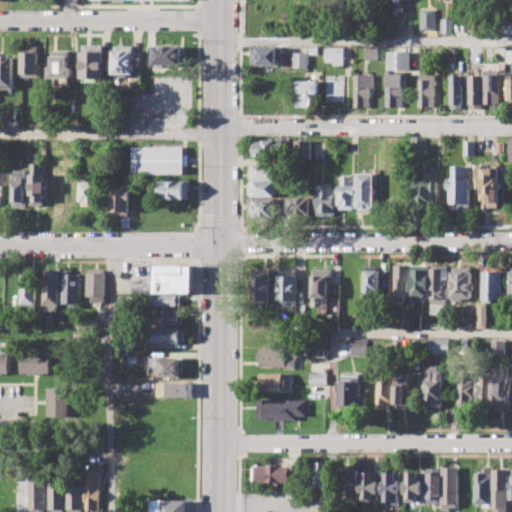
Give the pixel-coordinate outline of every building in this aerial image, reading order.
[(421,9),(435,9),(435,29),(421,29),(421,9)] [(440,19),(452,19),(452,33),(440,33),(440,19)] [(81,44),(103,44),(103,78),(81,78),(81,44)] [(20,46),(38,45),(38,76),(21,77),(20,46)] [(153,45),(180,45),(180,66),(153,66),(153,45)] [(113,46),(133,46),(133,75),(113,75),(113,46)] [(308,46),(317,46),(317,54),(308,54),(308,46)] [(364,46),(376,46),(376,59),(365,60),(364,46)] [(251,47),(280,47),(280,58),(277,58),(277,66),(255,66),(255,63),(251,63),(251,47)] [(324,47),(342,47),(342,64),(332,64),(332,61),(324,61),(324,47)] [(386,50),(410,50),(410,69),(386,69),(386,50)] [(50,51),(69,51),(70,66),(73,69),(73,76),(69,79),(69,86),(46,86),(46,65),(50,65),(50,51)] [(285,52),(306,52),(306,68),(285,67),(285,52)] [(0,54),(12,54),(12,88),(0,88),(0,54)] [(486,103),(485,71),(500,70),(501,103),(486,103)] [(353,74),(362,74),(362,71),(367,71),(367,74),(372,74),(373,88),(370,88),(370,107),(353,107),(353,74)] [(386,106),(386,71),(403,71),(404,106),(386,106)] [(419,74),(436,73),(436,107),(420,107),(419,74)] [(452,109),(450,74),(463,74),(465,108),(452,109)] [(325,75),(343,75),(343,101),(325,101),(325,75)] [(469,105),(468,75),(483,75),(484,104),(469,105)] [(295,80),(317,80),(318,97),(313,97),(313,106),(295,107),(295,80)] [(413,153),(412,137),(427,137),(427,152),(413,153)] [(298,157),(298,139),(311,139),(311,157),(298,157)] [(249,140),(283,140),(283,157),(249,157),(249,140)] [(465,155),(465,141),(476,141),(476,155),(465,155)] [(497,151),(497,142),(506,142),(506,151),(497,151)] [(132,147),(183,147),(183,173),(133,174),(132,147)] [(30,205),(30,163),(44,163),(43,205),(30,205)] [(248,179),(248,163),(283,163),(283,179),(248,179)] [(479,188),(479,181),(476,181),(476,164),(500,164),(500,207),(482,207),(482,188),(479,188)] [(450,208),(450,179),(453,179),(453,166),(472,166),(472,208),(450,208)] [(12,207),(12,170),(27,170),(27,207),(12,207)] [(63,170),(63,206),(77,206),(77,181),(71,181),(71,170),(63,170)] [(47,171),(47,205),(59,205),(59,180),(54,180),(55,171),(47,171)] [(416,202),(415,172),(434,172),(435,202),(416,202)] [(81,205),(81,181),(83,181),(83,174),(95,174),(96,205),(81,205)] [(358,212),(358,174),(376,174),(376,212),(358,212)] [(337,209),(337,175),(355,175),(355,209),(337,209)] [(159,180),(189,180),(189,198),(159,198),(159,180)] [(248,181),(278,181),(278,193),(274,193),(274,196),(248,196),(248,181)] [(111,185),(128,185),(129,216),(111,216),(111,185)] [(317,214),(317,185),(331,185),(331,188),(335,188),(335,214),(317,214)] [(285,214),(285,196),(311,197),(311,214),(285,214)] [(248,199),(280,199),(280,216),(248,216),(248,199)] [(393,302),(393,263),(409,263),(409,302),(393,302)] [(412,301),(412,265),(428,264),(428,301),(412,301)] [(153,266),(192,265),(192,293),(132,293),(132,279),(153,279),(153,266)] [(365,302),(365,265),(379,265),(379,302),(365,302)] [(432,314),(431,265),(446,265),(446,314),(432,314)] [(484,301),(484,270),(488,270),(488,266),(499,266),(499,271),(503,271),(504,298),(496,298),(496,301),(484,301)] [(452,300),(452,267),(469,267),(469,271),(473,271),(473,281),(476,281),(476,291),(473,291),(473,297),(464,297),(464,300),(452,300)] [(87,302),(87,269),(105,269),(105,302),(87,302)] [(279,269),(298,269),(298,303),(282,304),(282,300),(279,300),(279,269)] [(312,269),(331,269),(332,280),(328,281),(328,310),(320,311),(320,306),(313,306),(312,269)] [(20,310),(20,270),(35,270),(35,310),(20,310)] [(43,312),(43,270),(59,270),(59,312),(43,312)] [(63,303),(63,270),(72,270),(72,273),(80,274),(79,308),(70,307),(70,303),(63,303)] [(251,270),(270,270),(271,303),(251,303),(251,270)] [(144,296),(180,296),(180,306),(152,306),(152,302),(144,302),(144,296)] [(478,326),(478,304),(487,304),(487,326),(478,326)] [(151,310),(181,310),(181,324),(151,324),(151,310)] [(411,327),(411,314),(422,314),(422,326),(411,327)] [(150,327),(185,327),(185,343),(150,343),(150,327)] [(428,339),(448,338),(448,353),(429,353),(428,339)] [(492,353),(491,339),(505,339),(505,353),(492,353)] [(352,341),(369,340),(369,356),(352,356),(352,341)] [(260,348),(295,348),(295,367),(260,367),(260,348)] [(316,348),(325,348),(324,358),(316,358),(316,348)] [(0,352),(12,352),(12,373),(0,373),(0,352)] [(25,352),(52,352),(52,373),(25,373),(25,352)] [(157,358),(179,358),(179,376),(157,376),(157,358)] [(492,366),(492,407),(508,407),(508,395),(511,395),(511,389),(508,389),(508,367),(492,366)] [(379,368),(378,406),(391,406),(392,369),(379,368)] [(426,379),(426,400),(438,400),(438,398),(443,398),(443,370),(436,371),(436,379),(426,379)] [(394,371),(393,407),(408,407),(408,371),(394,371)] [(475,371),(475,406),(490,405),(490,371),(475,371)] [(258,373),(292,373),(292,391),(258,390),(258,373)] [(311,373),(326,373),(326,385),(310,385),(311,373)] [(341,373),(341,383),(338,385),(338,392),(340,393),(340,405),(366,405),(366,398),(361,398),(361,373),(341,373)] [(459,377),(459,406),(473,406),(473,377),(459,377)] [(166,383),(193,384),(193,397),(166,397),(166,383)] [(51,415),(51,388),(71,388),(71,415),(51,415)] [(259,399),(309,399),(309,414),(297,415),(297,419),(259,419),(259,399)] [(327,488),(326,462),(314,462),(314,488),(327,488)] [(254,483),(280,483),(280,481),(296,481),(296,466),(255,465),(254,483)] [(442,471),(442,466),(458,466),(458,503),(457,503),(457,510),(452,510),(452,511),(447,511),(447,510),(442,510),(442,499),(442,471)] [(475,471),(475,504),(491,504),(491,467),(482,467),(482,471),(475,471)] [(491,467),(491,489),(492,489),(492,508),(494,508),(494,511),(508,511),(508,508),(509,508),(509,499),(509,481),(509,467),(491,467)] [(427,503),(427,498),(426,498),(426,471),(427,471),(427,468),(440,468),(440,471),(442,471),(442,499),(440,499),(440,503),(427,503)] [(344,469),(345,500),(360,499),(359,469),(344,469)] [(88,510),(88,471),(102,471),(102,510),(88,510)] [(364,471),(364,480),(361,480),(361,493),(364,493),(364,501),(375,501),(375,493),(380,493),(380,480),(375,480),(375,471),(364,471)] [(383,480),(383,494),(385,494),(385,502),(401,502),(401,480),(397,480),(397,471),(385,471),(385,480),(383,480)] [(404,480),(404,494),(407,494),(407,502),(419,502),(419,501),(423,501),(423,481),(422,481),(422,471),(407,471),(407,480),(404,480)] [(31,511),(31,477),(47,477),(47,511),(31,511)] [(50,511),(50,481),(67,482),(66,511),(50,511)] [(69,511),(69,482),(84,482),(84,511),(69,511)] [(154,511),(154,499),(190,499),(190,511),(154,511)]
